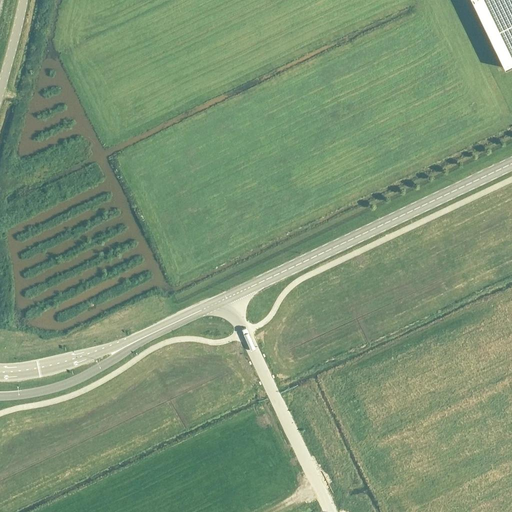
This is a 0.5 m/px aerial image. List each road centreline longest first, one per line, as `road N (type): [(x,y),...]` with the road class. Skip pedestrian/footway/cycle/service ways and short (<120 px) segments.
road 1 (tertiary): [(226,298),(511,164)]
road 2 (tertiary): [(0,396),(69,383),(153,333)]
road 3 (tertiary): [(153,333),(57,365),(0,373)]
